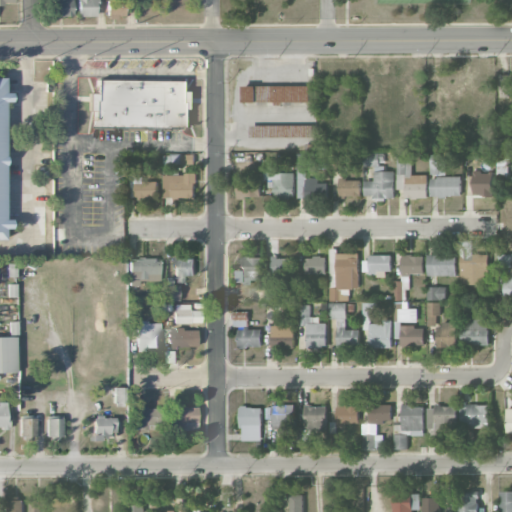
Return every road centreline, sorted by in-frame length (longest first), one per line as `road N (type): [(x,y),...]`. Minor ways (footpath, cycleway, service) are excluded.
road 1 (residential): [(511,462),(0,466)]
road 2 (secondary): [(511,39),(0,40)]
road 3 (residential): [(215,41),(217,465)]
road 4 (residential): [(504,320),(503,356),(497,371),(483,376),(129,377)]
road 5 (residential): [(495,225),(133,227)]
